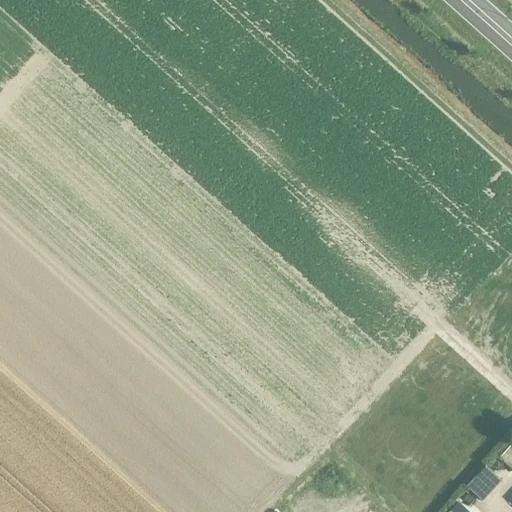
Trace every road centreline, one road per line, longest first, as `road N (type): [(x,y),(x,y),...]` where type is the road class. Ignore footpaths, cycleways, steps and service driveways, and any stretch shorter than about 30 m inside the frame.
road 1 (residential): [(331,511),(217,411)]
road 2 (track): [(511,393),(419,309)]
